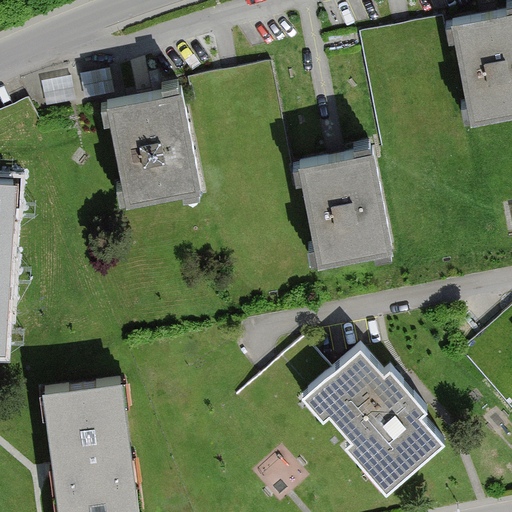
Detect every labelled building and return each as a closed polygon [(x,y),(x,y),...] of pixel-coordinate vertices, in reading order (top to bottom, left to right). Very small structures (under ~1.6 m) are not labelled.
[(511,111),(511,9),(455,22),(476,120),(511,111)] [(108,67),(77,73),(82,99),(114,92),(108,67)] [(71,75),(39,82),(45,108),(76,101),(71,75)] [(207,184),(186,87),(110,103),(132,201),(207,184)] [(396,243),(375,145),(299,162),(321,260),(396,243)] [(19,177),(0,175),(0,347),(9,348),(19,177)] [(385,374),(361,346),(302,396),(323,420),(330,415),(353,442),(348,447),(387,493),(445,444),(420,414),(425,410),(391,369),(385,374)] [(144,511),(125,375),(44,386),(61,511),(144,511)]
